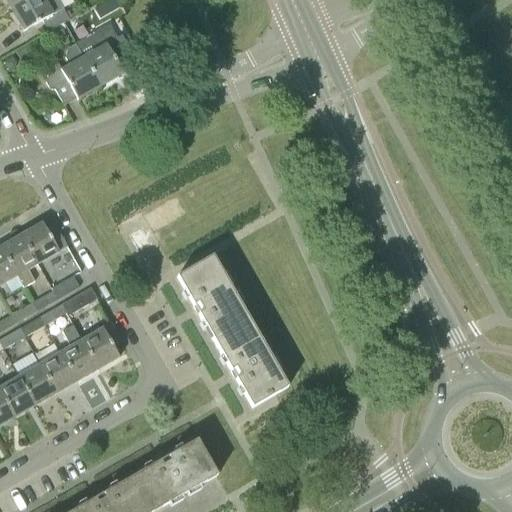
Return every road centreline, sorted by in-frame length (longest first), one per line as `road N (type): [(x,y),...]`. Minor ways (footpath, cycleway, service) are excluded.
road 1 (residential): [(0,485),(144,405),(157,394),(160,376),(34,156)]
road 2 (tertiary): [(311,42),(461,387)]
road 3 (residential): [(34,156),(128,127),(311,42)]
